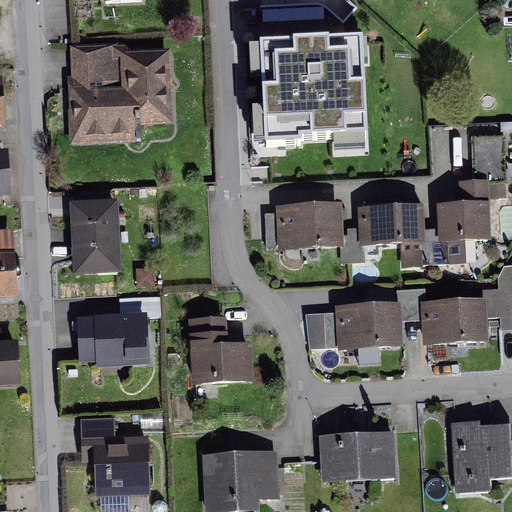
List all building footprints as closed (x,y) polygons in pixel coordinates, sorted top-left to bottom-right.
[(341,0),(260,0),(262,26),(324,24),(324,18),(342,17),(341,0)] [(76,90),(78,151),(141,148),(141,136),(176,134),(172,59),(142,61),(141,50),(81,52),(83,90),(76,90)] [(260,55),(264,157),(364,153),(360,51),(260,55)] [(261,108),(252,108),(251,147),(260,147),(261,108)] [(0,200),(12,200),(10,154),(0,154),(0,200)] [(446,212),(447,244),(485,243),(483,186),(463,187),(464,211),(446,212)] [(279,210),(280,251),(342,248),(341,208),(279,210)] [(73,272),(120,271),(118,209),(71,210),(73,272)] [(360,213),(361,245),(423,243),(422,211),(360,213)] [(0,237),(0,303),(14,303),(12,237),(0,237)] [(154,272),(138,272),(138,287),(154,287),(154,272)] [(486,304),(428,307),(430,344),(488,341),(486,304)] [(339,312),(341,352),(401,349),(399,309),(339,312)] [(327,351),(325,314),(307,315),(309,351),(327,351)] [(97,366),(150,364),(148,320),(95,322),(97,366)] [(200,386),(248,385),(247,345),(228,345),(227,324),(193,326),(193,344),(185,344),(186,378),(200,377),(200,386)] [(0,354),(0,391),(23,391),(21,353),(0,354)] [(323,442),(325,484),(395,480),(393,438),(323,442)] [(448,446),(453,499),(511,493),(511,448),(511,441),(448,446)] [(96,443),(97,493),(145,492),(145,442),(96,443)] [(278,455),(200,458),(202,507),(280,504),(278,455)]
